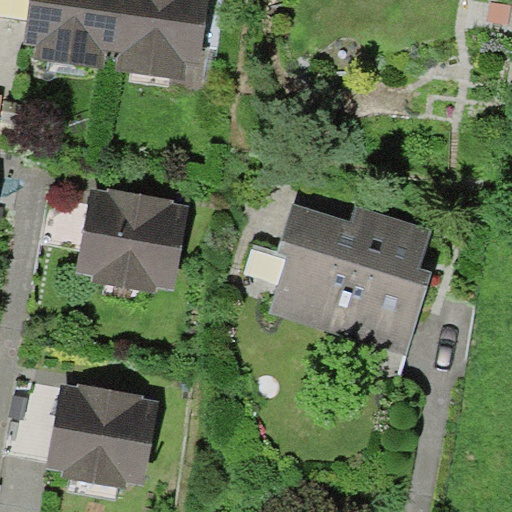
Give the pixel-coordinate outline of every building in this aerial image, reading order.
[(117,0),(28,0),(22,42),(110,55),(117,0)] [(196,67),(205,0),(117,0),(110,55),(196,67)] [(171,285),(184,206),(92,190),(79,270),(171,285)] [(330,329),(407,354),(435,269),(420,265),(432,229),(357,204),(352,219),(295,201),(280,248),(314,259),(301,297),(336,308),(330,329)] [(143,483),(156,404),(63,387),(49,467),(143,483)]
